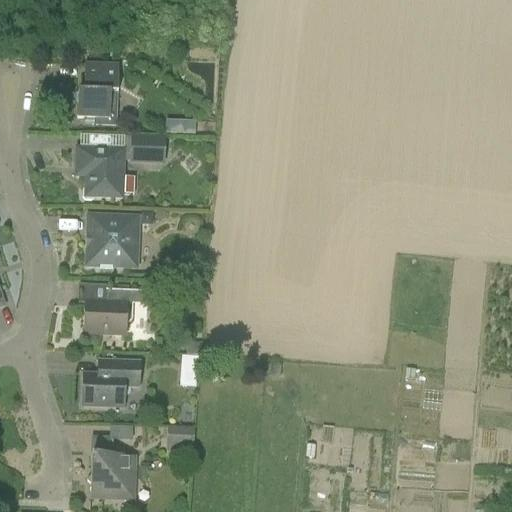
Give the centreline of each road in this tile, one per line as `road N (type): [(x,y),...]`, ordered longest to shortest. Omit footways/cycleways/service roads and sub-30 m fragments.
road 1 (residential): [(26,349),(40,264),(9,172),(10,83)]
road 2 (residential): [(53,486),(26,349)]
